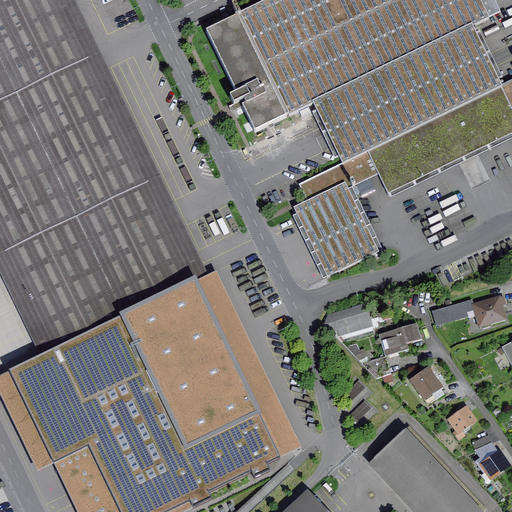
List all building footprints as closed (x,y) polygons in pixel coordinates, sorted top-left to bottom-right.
[(72,0),(0,0),(0,279),(38,358),(0,376),(0,395),(38,473),(54,465),(76,511),(184,511),(211,499),(209,494),(251,473),(255,481),(271,473),(267,466),(292,453),(72,0)] [(280,0),(237,20),(285,119),(310,106),(474,28),(501,15),(493,0),(280,0)] [(254,133),(285,119),(237,20),(207,35),(254,133)] [(474,28),(310,106),(327,141),(339,167),(503,89),(490,63),(474,28)] [(511,84),(503,89),(339,167),(300,186),(308,203),(295,209),(328,278),(379,254),(347,188),(381,172),(391,194),(511,135),(511,84)] [(500,299),(472,307),(476,318),(479,330),(507,322),(500,299)] [(436,330),(476,318),(472,307),(471,303),(432,314),(436,330)] [(335,342),(374,329),(366,306),(327,319),(335,342)] [(420,342),(416,326),(379,337),(386,360),(409,354),(407,346),(420,342)] [(378,381),(391,376),(386,360),(370,364),(366,351),(359,353),(356,346),(346,349),(378,381)] [(424,403),(442,389),(428,370),(410,383),(424,403)] [(343,398),(353,407),(362,398),(368,392),(358,382),(343,398)] [(346,414),(357,425),(373,409),(362,398),(353,407),(346,414)] [(461,433),(476,423),(466,409),(447,422),(456,435),(453,437),(459,445),(466,440),(461,433)] [(409,511),(479,511),(404,431),(367,466),(409,511)] [(489,438),(473,446),(477,453),(475,454),(483,466),(500,455),(492,446),(489,438)] [(491,483),(510,471),(500,455),(483,466),(481,467),(491,483)] [(288,511),(323,511),(307,494),(288,511)]
